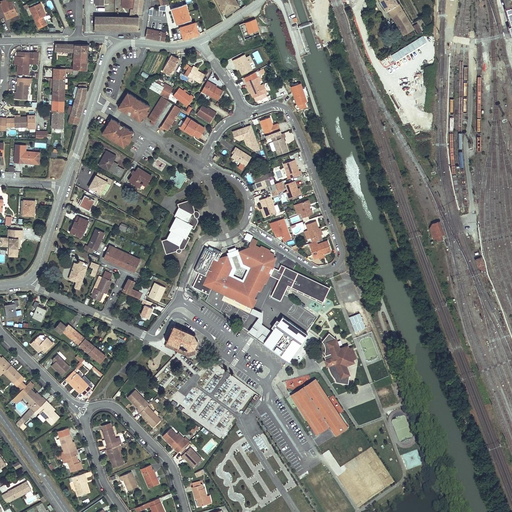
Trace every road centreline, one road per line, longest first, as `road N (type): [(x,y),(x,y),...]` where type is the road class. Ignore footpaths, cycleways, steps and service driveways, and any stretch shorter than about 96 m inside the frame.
road 1 (track): [(500,511),(313,0)]
road 2 (residential): [(206,168),(242,187),(243,224),(310,269),(339,262),(341,247),(290,113),(271,105),(243,114)]
road 3 (residential): [(183,511),(164,456),(113,405),(94,406)]
